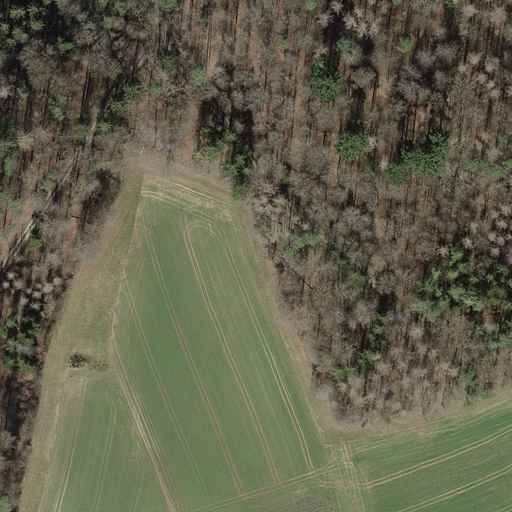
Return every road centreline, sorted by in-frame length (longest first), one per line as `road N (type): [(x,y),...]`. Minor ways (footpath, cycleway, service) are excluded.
road 1 (track): [(511,329),(452,330),(404,307),(355,268),(148,41)]
road 2 (track): [(148,41),(0,268)]
